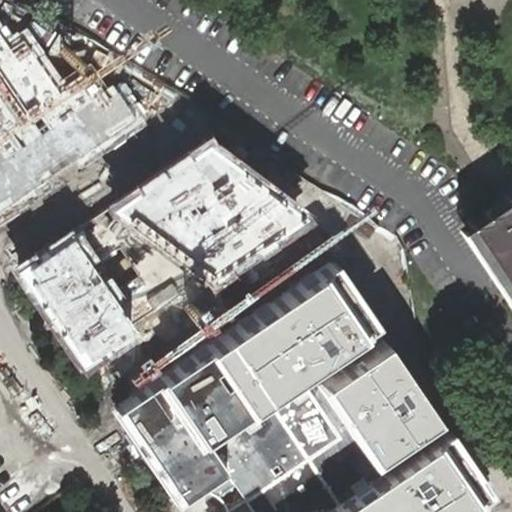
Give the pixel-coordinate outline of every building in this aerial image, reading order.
[(0,210),(153,116),(126,71),(102,86),(89,64),(55,85),(24,34),(3,46),(0,41),(0,210)] [(203,130),(105,200),(208,280),(309,209),(203,130)] [(511,192),(455,231),(480,267),(511,315),(511,192)] [(70,227),(15,262),(82,367),(137,332),(70,227)] [(163,381),(121,409),(182,499),(225,470),(253,511),(469,511),(492,497),(445,428),(436,414),(383,336),(375,324),(335,265),(163,381)]
